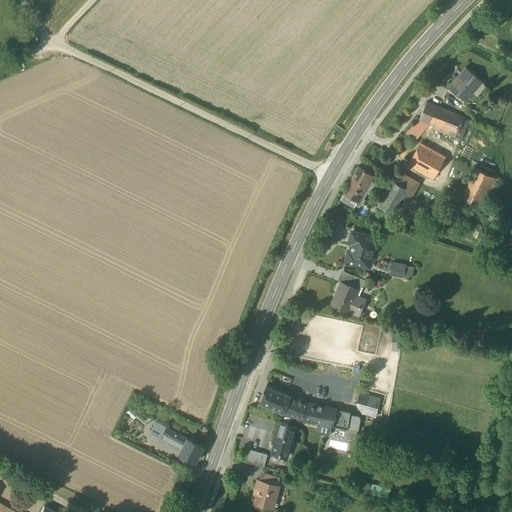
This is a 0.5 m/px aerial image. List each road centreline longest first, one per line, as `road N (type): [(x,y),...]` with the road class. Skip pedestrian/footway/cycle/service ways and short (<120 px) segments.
road 1 (secondary): [(193,511),(280,277),(330,175)]
road 2 (residential): [(20,0),(50,42),(330,175)]
road 3 (secondary): [(330,175),(391,82),(466,0)]
